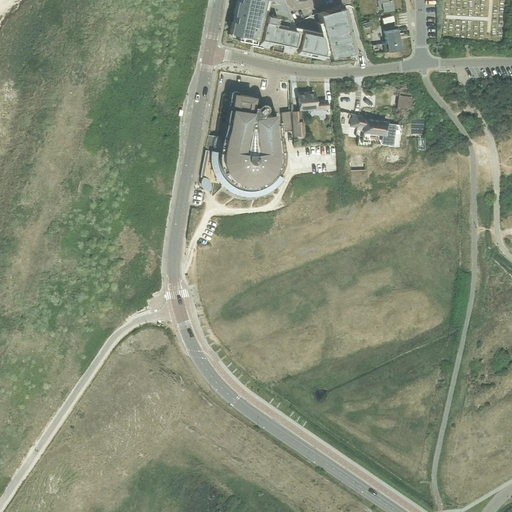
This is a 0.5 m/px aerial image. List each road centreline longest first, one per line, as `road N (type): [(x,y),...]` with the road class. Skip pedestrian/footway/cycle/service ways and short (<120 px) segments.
road 1 (secondary): [(395,511),(221,389),(178,309)]
road 2 (secondary): [(209,51),(173,253),(178,309)]
road 3 (unclassified): [(156,315),(111,339),(0,503)]
road 4 (residential): [(422,64),(314,73),(209,51)]
